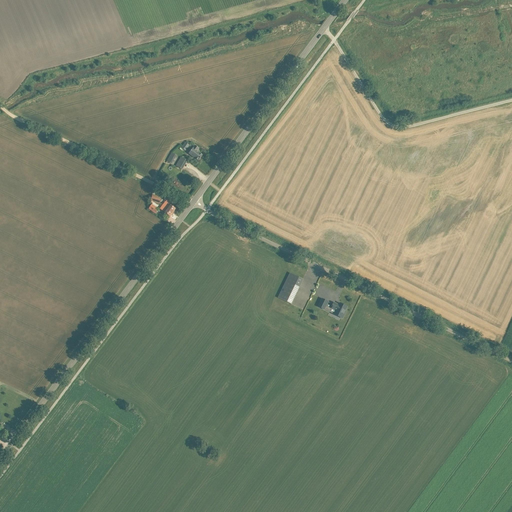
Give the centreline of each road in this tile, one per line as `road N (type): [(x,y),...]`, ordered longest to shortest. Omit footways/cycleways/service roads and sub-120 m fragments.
road 1 (unclassified): [(511,361),(194,200)]
road 2 (secondary): [(0,460),(194,200)]
road 3 (secondary): [(194,200),(345,0)]
road 4 (track): [(323,28),(390,123),(511,99)]
road 5 (track): [(192,202),(0,105)]
